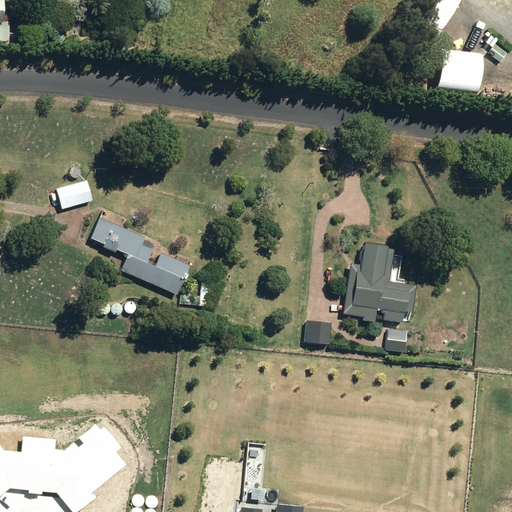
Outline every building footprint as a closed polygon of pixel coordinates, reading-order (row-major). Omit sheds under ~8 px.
[(0,0),(0,42),(11,42),(11,21),(5,21),(5,0),(0,0)] [(495,43),(488,52),(501,62),(508,53),(495,43)] [(88,179),(57,188),(63,208),(93,200),(88,179)] [(145,235),(100,217),(91,237),(105,243),(104,246),(116,251),(117,249),(128,253),(122,270),(179,294),(192,265),(190,264),(191,261),(178,255),(177,258),(161,252),(157,262),(149,259),(155,244),(144,239),(145,235)] [(395,245),(366,241),(362,264),(351,262),(344,312),(365,315),(364,319),(376,321),(378,307),(381,308),(380,311),(385,311),(384,318),(408,322),(410,311),(413,311),(417,283),(405,281),(405,279),(399,278),(403,255),(394,254),(395,245)] [(217,280),(202,279),(200,305),(215,307),(217,280)] [(200,295),(181,293),(180,303),(199,305),(200,295)] [(323,321),(307,319),(306,341),(319,342),(330,343),(332,322),(323,321)] [(407,330),(388,328),(386,349),(404,351),(407,330)] [(276,364),(258,364),(258,379),(275,380),(276,364)] [(0,495),(10,488),(29,490),(29,493),(42,494),(42,492),(57,493),(73,511),(77,511),(95,497),(92,492),(124,465),(113,452),(119,447),(104,429),(100,432),(95,425),(65,450),(54,449),(55,439),(23,436),(22,452),(4,450),(0,445),(0,495)] [(265,472),(264,486),(285,487),(286,474),(265,472)]
